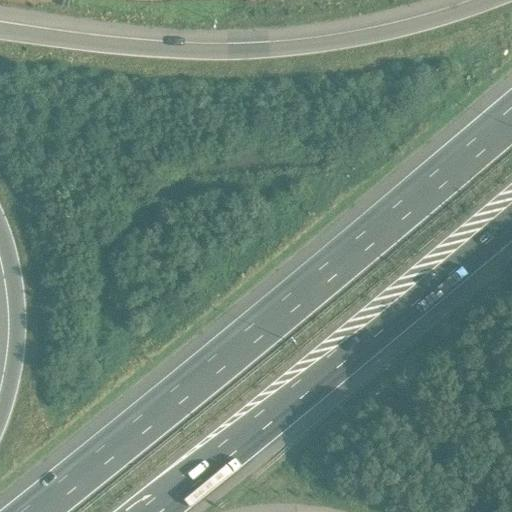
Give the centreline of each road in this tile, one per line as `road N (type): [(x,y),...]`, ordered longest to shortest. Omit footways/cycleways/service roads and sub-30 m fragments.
road 1 (motorway): [(511,120),(37,511)]
road 2 (motorway): [(506,0),(388,34),(281,53),(0,32)]
road 3 (motorway): [(153,511),(511,220)]
road 4 (motorway): [(0,227),(17,313),(17,359),(0,424)]
